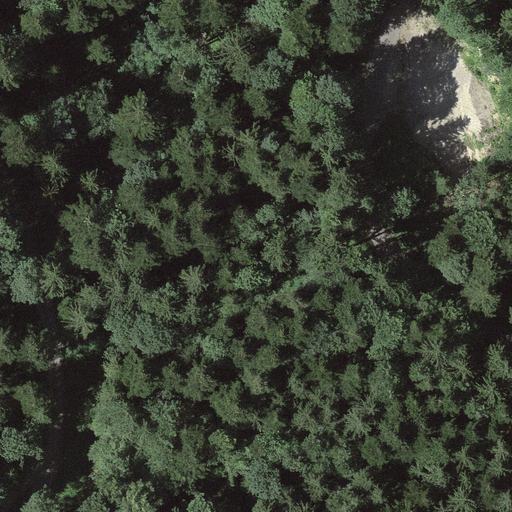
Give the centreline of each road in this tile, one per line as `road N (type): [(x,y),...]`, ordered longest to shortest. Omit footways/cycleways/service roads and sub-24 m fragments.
road 1 (track): [(395,0),(363,119),(366,215),(416,296),(511,341)]
road 2 (track): [(0,185),(37,239),(56,393),(58,457),(16,511)]
